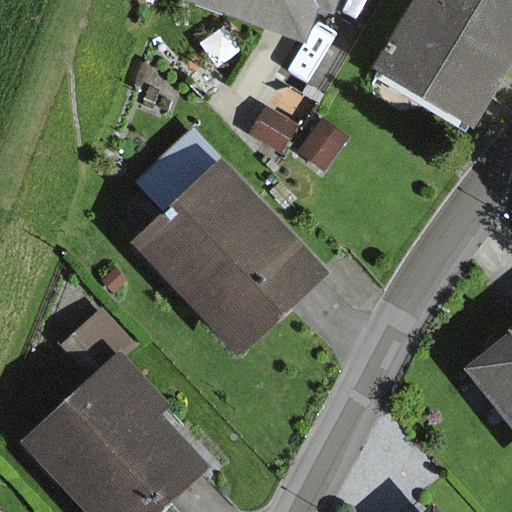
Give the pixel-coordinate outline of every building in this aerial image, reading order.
[(340,0),(188,0),(308,43),(320,9),(336,14),(340,0)] [(511,65),(511,0),(414,0),(370,74),(471,134),(511,65)] [(285,155),(301,126),(265,106),(249,135),(285,155)] [(350,138),(322,119),(299,153),(326,172),(350,138)] [(333,273),(195,128),(137,184),(164,213),(131,245),(241,361),(333,273)] [(25,442),(88,511),(162,511),(210,468),(163,417),(174,407),(125,353),(134,344),(102,309),(69,340),(100,374),(25,442)] [(511,332),(467,369),(511,425),(511,332)]
